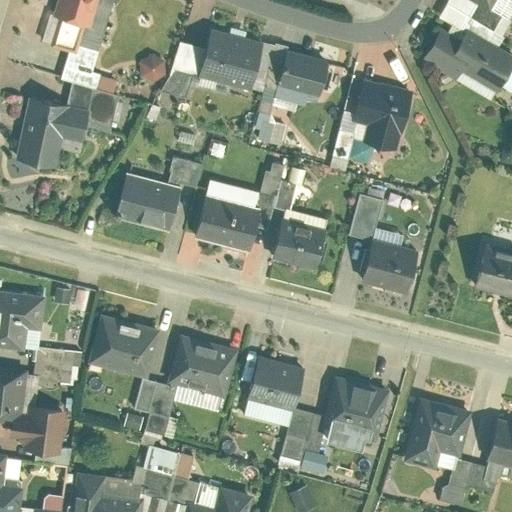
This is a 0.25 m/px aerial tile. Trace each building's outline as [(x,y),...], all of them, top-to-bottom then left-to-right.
[(40,41),(67,49),(59,77),(95,88),(100,72),(91,70),(97,50),(78,44),(85,23),(89,24),(96,0),(55,0),(51,13),(49,12),(40,41)] [(468,0),(447,0),(446,2),(467,15),(474,3),(468,0)] [(470,0),(487,9),(492,0),(470,0)] [(467,15),(446,2),(438,15),(460,27),(467,15)] [(273,43),(210,27),(198,74),(249,87),(251,77),(264,80),(269,59),(273,43)] [(452,75),(457,67),(495,89),(511,60),(511,54),(467,28),(461,38),(441,27),(423,58),(452,75)] [(178,39),(172,66),(196,72),(203,45),(178,39)] [(287,49),(278,84),(317,94),(325,58),(287,49)] [(152,53),(140,60),(140,73),(151,80),(163,73),(163,60),(152,53)] [(269,59),(264,80),(275,83),(280,62),(269,59)] [(99,74),(96,87),(111,91),(115,79),(99,74)] [(411,89),(363,78),(354,119),(367,122),(362,141),(395,149),(399,130),(402,130),(411,89)] [(67,104),(87,107),(91,87),(71,83),(67,104)] [(27,96),(15,157),(55,165),(61,136),(81,139),(87,107),(67,104),(27,96)] [(255,127),(259,128),(257,138),(281,143),(285,125),(267,121),(269,113),(259,111),(255,127)] [(331,155),(346,158),(353,132),(338,128),(331,155)] [(202,162),(172,155),(166,178),(196,185),(202,162)] [(271,161),(269,170),(265,169),(260,190),(276,194),(283,164),(271,161)] [(178,184),(125,171),(114,215),(167,229),(178,184)] [(274,206),(288,209),(294,183),(281,180),(274,206)] [(260,207),(205,193),(194,236),(249,250),(260,207)] [(359,193),(348,232),(370,238),(381,199),(359,193)] [(280,217),(270,257),(314,268),(324,228),(280,217)] [(374,227),(371,237),(399,244),(401,233),(374,227)] [(399,244),(371,237),(361,280),(405,290),(415,248),(399,244)] [(511,254),(486,248),(476,288),(511,296),(511,254)] [(54,302),(67,304),(70,288),(56,286),(54,302)] [(39,329),(44,294),(0,288),(0,345),(23,349),(25,327),(39,329)] [(159,327),(99,312),(86,362),(146,377),(159,327)] [(236,347),(179,332),(166,381),(223,396),(236,347)] [(36,345),(31,377),(74,384),(79,351),(36,345)] [(303,365),(257,354),(246,397),(292,408),(303,365)] [(0,421),(9,423),(7,436),(23,438),(22,447),(58,452),(65,409),(28,404),(27,414),(19,413),(25,370),(0,366),(0,421)] [(387,388),(334,374),(320,426),(373,440),(387,388)] [(458,456),(470,410),(418,396),(402,458),(434,467),(438,451),(458,456)] [(293,407),(278,463),(298,468),(303,446),(317,450),(323,428),(320,427),(323,415),(293,407)] [(511,421),(497,418),(487,459),(511,465),(511,421)] [(141,466),(172,474),(178,451),(148,443),(141,466)] [(327,454),(305,449),(301,467),(322,472),(327,454)] [(178,451),(172,474),(186,478),(193,455),(178,451)] [(0,511),(59,511),(60,509),(17,505),(20,486),(1,484),(5,454),(0,453),(0,511)] [(484,465),(455,457),(450,478),(479,486),(484,465)] [(172,474),(145,467),(139,490),(165,498),(172,474)] [(76,471),(70,511),(139,511),(141,498),(100,493),(103,474),(76,471)] [(165,498),(185,503),(182,511),(246,511),(252,494),(218,485),(212,508),(192,503),(198,482),(172,474),(165,498)] [(297,511),(298,511),(314,505),(305,485),(289,493),(297,511)]
